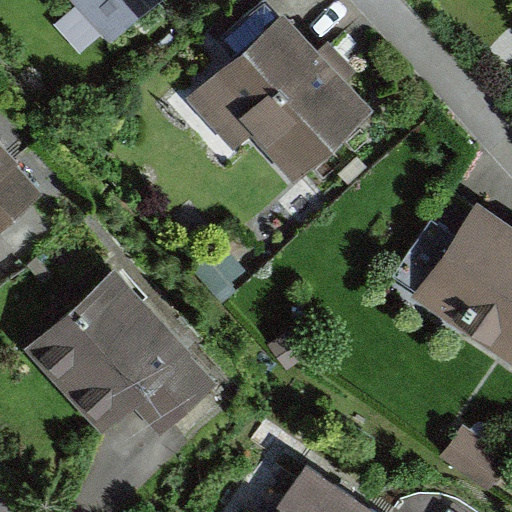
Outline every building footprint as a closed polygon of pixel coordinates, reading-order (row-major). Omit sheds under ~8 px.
[(71,0),(115,47),(165,0),(71,0)] [(304,177),(382,103),(357,76),(365,69),(335,38),(324,48),(289,10),(201,93),(242,136),(254,124),(304,177)] [(0,230),(50,185),(0,131),(0,230)] [(511,364),(511,215),(480,194),(455,231),(434,217),(398,272),(420,286),(412,298),(511,364)] [(225,381),(116,262),(35,337),(112,421),(132,403),(164,437),(225,381)] [(465,511),(481,511),(499,488),(453,454),(429,485),(465,511)] [(380,511),(300,459),(264,511),(380,511)]
